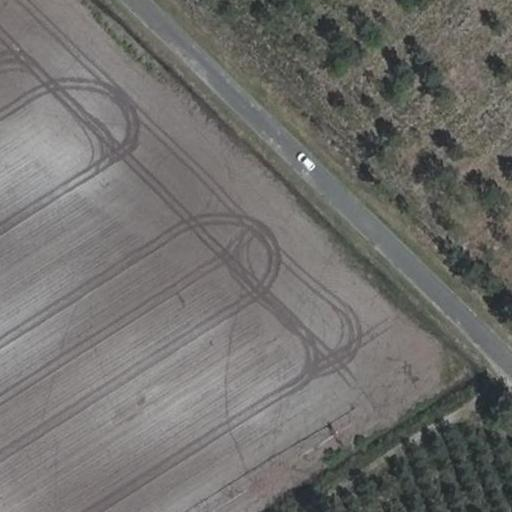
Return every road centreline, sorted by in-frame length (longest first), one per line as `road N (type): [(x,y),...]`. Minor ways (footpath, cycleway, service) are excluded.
road 1 (unclassified): [(511,354),(148,0)]
road 2 (track): [(247,511),(505,348)]
road 3 (track): [(511,387),(312,511)]
